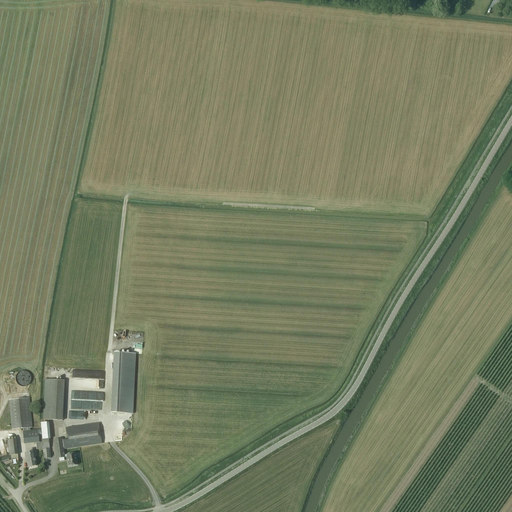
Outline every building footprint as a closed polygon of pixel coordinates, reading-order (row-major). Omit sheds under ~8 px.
[(112,413),(132,414),(135,354),(115,353),(112,413)] [(31,380),(31,379),(31,377),(30,376),(30,374),(29,373),(28,372),(26,372),(25,371),(23,371),(22,371),(20,371),(19,372),(18,373),(17,374),(16,375),(15,377),(15,378),(15,380),(16,382),(16,383),(17,384),(18,385),(20,386),(21,386),(23,386),(24,386),(26,386),(27,385),(28,384),(29,383),(30,382),(31,380)] [(83,379),(83,371),(73,371),(72,379),(83,379)] [(45,380),(43,420),(63,421),(65,381),(45,380)] [(12,430),(23,429),(30,428),(33,428),(30,398),(9,400),(12,430)] [(69,412),(69,419),(93,418),(92,411),(83,411),(83,410),(97,410),(97,401),(85,402),(85,408),(81,408),(81,412),(69,412)] [(41,430),(40,430),(41,439),(42,449),(50,449),(49,439),(51,439),(49,423),(41,423),(41,430)] [(57,459),(65,458),(67,458),(69,467),(77,465),(75,454),(67,455),(65,455),(64,449),(102,444),(99,424),(65,428),(67,439),(63,439),(62,439),(54,440),(57,459)] [(41,439),(40,430),(31,431),(30,428),(23,429),(24,444),(36,443),(37,450),(42,449),(41,439)] [(10,456),(12,456),(12,459),(18,459),(16,440),(8,441),(10,456)] [(43,449),(43,452),(44,459),(47,459),(51,458),(50,449),(43,449)] [(35,456),(37,456),(36,451),(34,451),(25,453),(28,468),(37,466),(35,456)]
